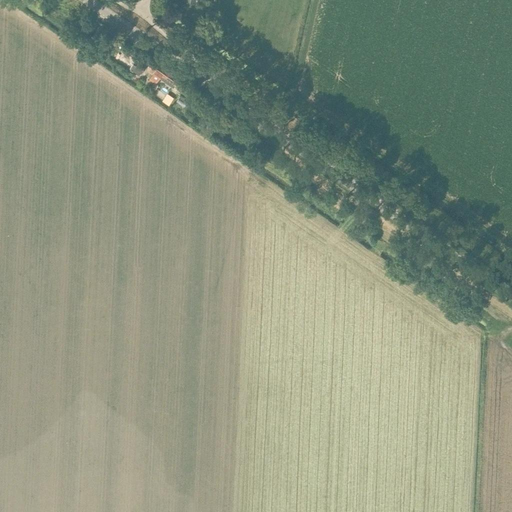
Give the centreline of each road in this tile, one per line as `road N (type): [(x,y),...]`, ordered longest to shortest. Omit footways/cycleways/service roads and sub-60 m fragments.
road 1 (track): [(11,7),(511,353)]
road 2 (secondary): [(511,296),(221,93)]
road 3 (track): [(511,326),(314,185),(252,115)]
road 4 (track): [(296,98),(511,244)]
road 5 (track): [(315,0),(292,107),(268,103),(184,50)]
road 6 (secondary): [(221,93),(87,0)]
